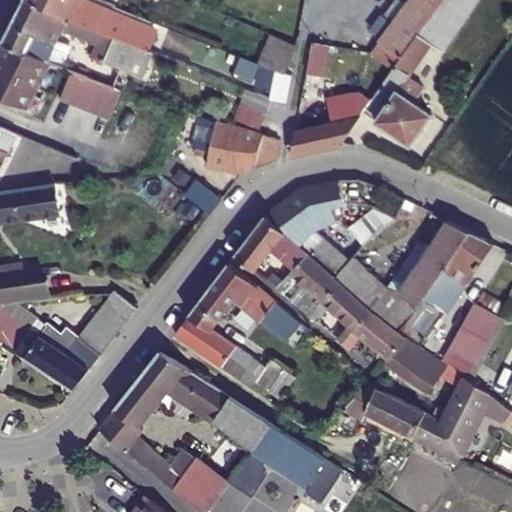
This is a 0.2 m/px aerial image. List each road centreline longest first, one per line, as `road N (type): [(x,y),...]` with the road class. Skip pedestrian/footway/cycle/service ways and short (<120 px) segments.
road 1 (residential): [(511,228),(373,165),(328,163),(280,178),(237,211),(52,440)]
road 2 (unknown): [(152,321),(320,444),(354,454),(380,445)]
